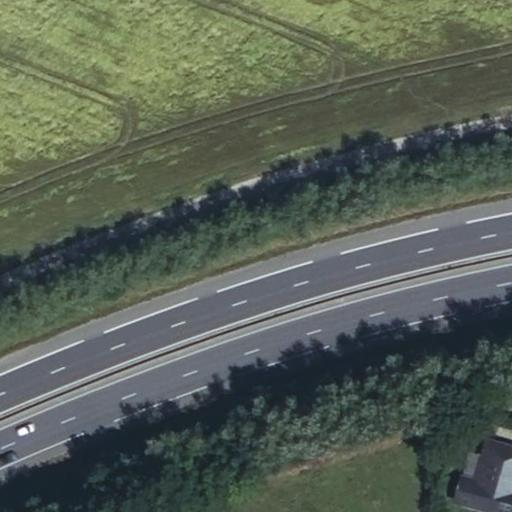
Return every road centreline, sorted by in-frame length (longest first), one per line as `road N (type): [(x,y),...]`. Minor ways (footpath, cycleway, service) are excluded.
road 1 (unclassified): [(511,123),(302,168),(0,284)]
road 2 (trunk): [(0,446),(299,337),(511,282)]
road 3 (trunk): [(511,231),(257,297),(0,394)]
